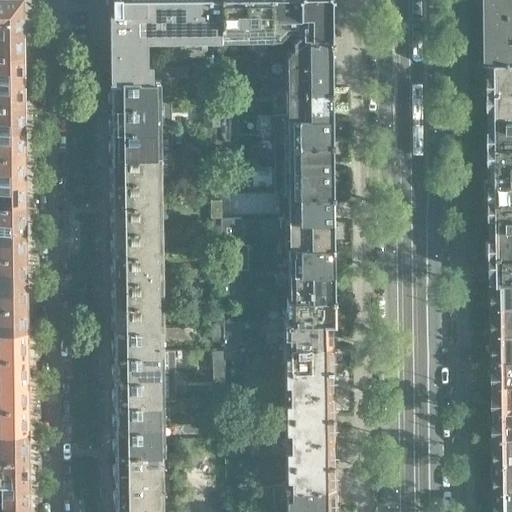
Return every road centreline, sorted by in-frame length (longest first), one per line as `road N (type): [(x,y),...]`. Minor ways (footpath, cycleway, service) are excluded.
road 1 (tertiary): [(381,0),(391,511)]
road 2 (tertiary): [(436,511),(432,0)]
road 3 (residential): [(58,0),(58,511)]
